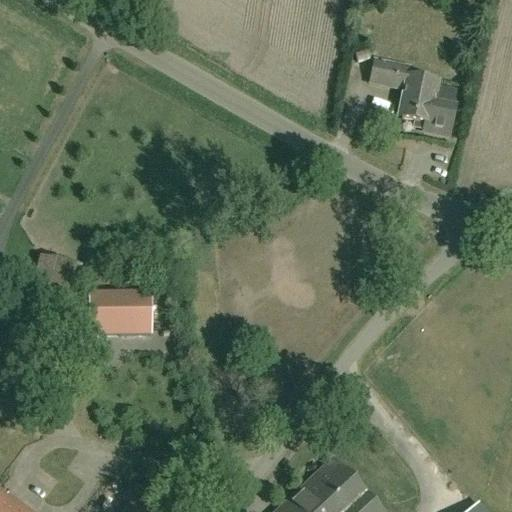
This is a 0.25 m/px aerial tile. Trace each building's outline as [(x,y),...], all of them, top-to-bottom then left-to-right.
[(401,121),(415,124),(414,129),(423,131),(423,134),(448,139),(454,111),(432,106),(437,84),(407,79),(409,71),(373,63),(368,85),(398,91),(399,89),(404,90),(401,107),(403,107),(401,121)] [(78,280),(80,270),(37,260),(24,318),(67,327),(78,280)] [(152,338),(152,294),(88,295),(89,339),(152,338)] [(153,355),(151,343),(134,346),(137,358),(153,355)] [(256,367),(268,364),(263,348),(250,351),(256,367)] [(111,364),(128,365),(128,350),(111,350),(111,364)] [(180,390),(191,390),(189,370),(178,371),(180,390)] [(377,511),(332,463),(279,511),(377,511)] [(0,511),(28,511),(7,496),(6,499),(0,494),(0,511)] [(172,511),(170,510),(168,511),(139,511),(129,503),(122,511),(172,511)]
